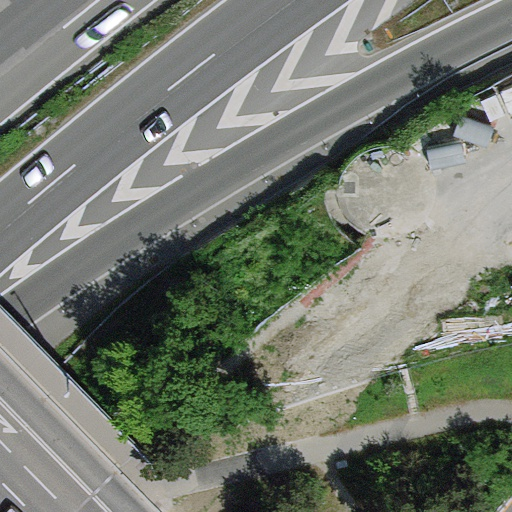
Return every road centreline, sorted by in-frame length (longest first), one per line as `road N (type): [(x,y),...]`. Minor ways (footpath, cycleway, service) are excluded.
road 1 (motorway): [(0,320),(191,194),(511,16)]
road 2 (motorway): [(0,226),(285,0)]
